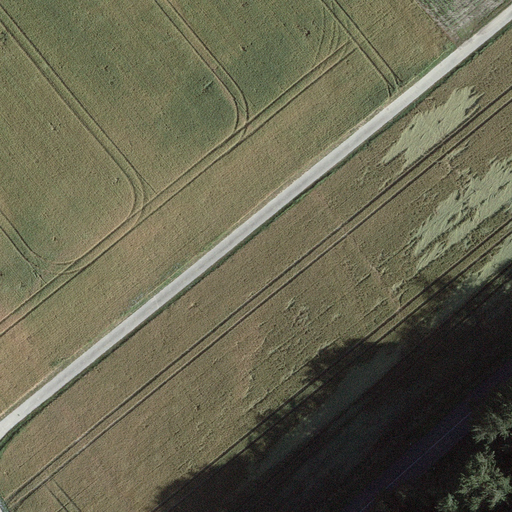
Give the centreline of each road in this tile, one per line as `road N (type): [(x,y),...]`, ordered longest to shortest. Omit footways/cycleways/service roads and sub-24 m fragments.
road 1 (track): [(0,438),(511,17)]
road 2 (tertiary): [(511,378),(363,511)]
